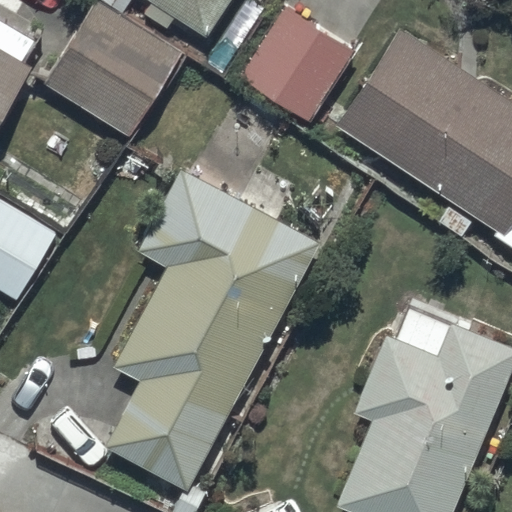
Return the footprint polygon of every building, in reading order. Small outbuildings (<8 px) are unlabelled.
[(117,0),(89,0),(48,67),(130,119),(180,40),(117,0)] [(146,0),(145,1),(167,15),(176,0),(179,0),(208,19),(220,0),(146,0)] [(295,0),(285,0),(244,58),(311,102),(354,38),(295,0)] [(511,204),(511,85),(400,12),(340,107),(504,216),(511,204)] [(0,103),(30,49),(0,31),(0,103)] [(142,364),(109,429),(188,472),(321,228),(185,154),(140,235),(170,251),(116,350),(142,364)] [(0,186),(0,274),(19,285),(56,220),(0,186)] [(357,395),(376,402),(342,487),(401,511),(444,511),(511,349),(511,335),(412,294),(400,324),(388,319),(357,395)]
